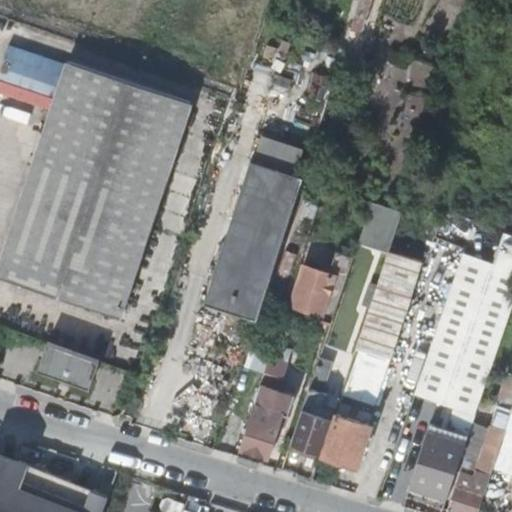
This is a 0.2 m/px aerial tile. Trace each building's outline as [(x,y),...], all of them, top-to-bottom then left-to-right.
[(372,0),(361,0),(358,11),(368,14),(372,0)] [(368,14),(358,11),(354,25),(363,28),(368,14)] [(192,100),(71,60),(0,268),(0,273),(120,314),(192,100)] [(252,164),(303,181),(304,176),(254,159),(252,164)] [(258,319),(287,229),(303,181),(252,164),(206,302),(258,319)] [(359,243),(388,251),(400,209),(371,200),(359,243)] [(458,404),(476,411),(511,306),(511,265),(465,249),(417,389),(458,404)] [(293,302),(324,313),(337,271),(306,260),(293,302)] [(324,313),(334,316),(348,274),(337,271),(324,313)] [(381,278),(348,374),(367,380),(392,305),(399,307),(405,286),(381,278)] [(91,387),(101,359),(49,340),(39,368),(91,387)] [(282,366),(268,362),(261,383),(275,388),(282,366)] [(310,446),(322,450),(333,418),(322,414),(325,402),(317,399),(326,370),(317,367),(290,445),(308,452),(310,446)] [(261,383),(240,448),(270,458),(280,428),(271,424),(275,409),(269,407),(275,388),(261,383)] [(284,407),(296,411),(304,388),(292,384),(284,407)] [(342,392),(339,399),(346,401),(348,394),(342,392)] [(450,427),(433,421),(411,488),(427,493),(425,499),(445,506),(476,411),(458,404),(450,427)] [(322,450),(321,452),(358,464),(372,423),(335,410),(333,418),(322,450)] [(493,471),(505,435),(495,432),(484,468),(493,471)] [(0,454),(0,511),(103,511),(110,495),(0,454)] [(465,462),(463,470),(477,475),(478,470),(471,468),(472,465),(465,462)] [(449,508),(461,511),(480,511),(492,475),(478,470),(477,475),(463,470),(462,470),(457,483),(449,508)]
